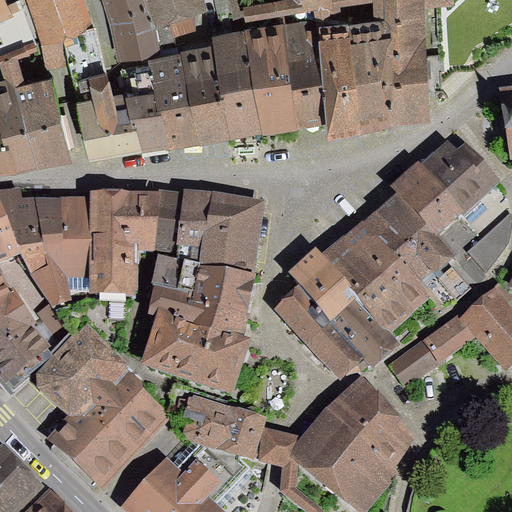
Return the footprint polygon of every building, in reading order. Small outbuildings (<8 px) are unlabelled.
[(7,0),(0,0),(0,11),(11,7),(7,0)] [(70,0),(28,0),(42,40),(64,35),(82,31),(70,0)] [(111,0),(124,52),(156,45),(149,14),(143,0),(111,0)] [(197,0),(150,0),(156,17),(158,35),(194,25),(190,10),(199,6),(197,0)] [(217,0),(221,16),(245,11),(243,3),(242,0),(217,0)] [(384,0),(386,19),(388,112),(426,108),(422,35),(421,0),(384,0)] [(0,54),(35,42),(20,2),(11,7),(0,11),(0,54)] [(349,16),(349,25),(358,118),(388,112),(386,19),(353,24),(353,16),(349,16)] [(321,25),(286,27),(295,113),(327,108),(321,25)] [(325,25),(321,25),(327,108),(327,123),(358,118),(349,25),(325,28),(325,25)] [(286,27),(250,32),(262,119),(295,113),(286,27)] [(92,30),(82,31),(64,35),(90,148),(139,141),(128,91),(110,94),(92,30)] [(250,32),(214,38),(217,52),(231,125),(262,119),(250,32)] [(217,52),(185,57),(202,132),(231,125),(217,52)] [(185,57),(122,70),(128,91),(139,141),(202,132),(185,57)] [(17,86),(0,89),(0,116),(11,162),(35,155),(19,93),(17,86)] [(54,86),(19,93),(35,155),(70,149),(54,86)] [(511,96),(501,98),(510,160),(511,159),(511,96)] [(0,163),(11,162),(0,116),(0,163)] [(422,176),(458,216),(460,218),(496,186),(466,153),(458,161),(449,152),(422,176)] [(405,207),(432,237),(458,216),(422,176),(397,198),(405,207)] [(14,193),(0,194),(0,213),(19,256),(33,278),(53,272),(53,271),(39,213),(18,215),(14,193)] [(213,207),(185,204),(184,209),(179,252),(177,265),(202,271),(206,270),(213,207)] [(95,206),(94,214),(96,293),(135,294),(134,289),(139,289),(137,247),(136,205),(95,206)] [(159,205),(136,205),(137,247),(138,252),(154,254),(155,248),(159,205)] [(184,209),(159,205),(155,248),(179,252),(184,209)] [(255,215),(213,207),(206,270),(205,275),(243,281),(255,215)] [(432,237),(405,207),(386,225),(431,273),(451,257),(432,237)] [(0,213),(0,263),(19,256),(0,213)] [(60,214),(39,213),(53,272),(33,278),(50,308),(67,301),(60,214)] [(94,214),(60,214),(67,301),(96,293),(94,214)] [(498,231),(484,244),(496,258),(508,244),(511,227),(511,221),(510,216),(497,229),(498,231)] [(431,273),(386,225),(370,239),(415,288),(431,273)] [(415,288),(370,239),(352,255),(407,315),(425,298),(415,288)] [(486,274),(496,258),(484,244),(470,257),(486,274)] [(302,295),(332,329),(337,333),(362,310),(331,273),(314,254),(287,275),(302,295)] [(407,315),(352,255),(331,273),(362,310),(391,342),(401,335),(394,327),(407,315)] [(177,265),(160,261),(152,291),(194,302),(202,271),(177,265)] [(250,283),(243,281),(205,275),(206,270),(202,271),(194,302),(243,319),(250,283)] [(452,270),(439,281),(456,301),(470,290),(452,270)] [(0,328),(23,313),(13,297),(9,300),(0,282),(0,328)] [(235,346),(243,319),(194,302),(152,291),(146,319),(235,346)] [(511,366),(511,303),(501,291),(467,321),(510,369),(511,366)] [(332,329),(302,295),(283,315),(311,345),(332,329)] [(50,308),(41,315),(59,339),(69,332),(50,308)] [(337,333),(368,366),(393,345),(391,342),(362,310),(337,333)] [(0,378),(12,394),(49,360),(29,333),(34,330),(23,313),(0,328),(0,378)] [(476,340),(459,318),(417,349),(431,372),(476,340)] [(241,350),(235,346),(146,319),(143,327),(139,325),(132,349),(133,356),(150,365),(228,390),(241,350)] [(72,423),(114,381),(125,368),(86,329),(76,341),(70,336),(49,360),(55,365),(34,388),(72,423)] [(368,366),(337,333),(332,329),(311,345),(340,377),(346,378),(360,373),(368,366)] [(431,372),(417,349),(391,369),(404,388),(431,372)] [(114,381),(72,423),(48,449),(99,494),(170,416),(138,391),(132,396),(114,381)] [(250,459),(256,437),(262,423),(257,415),(244,411),(174,390),(170,409),(178,416),(176,423),(185,423),(184,433),(197,446),(250,459)] [(332,417),(387,465),(404,442),(361,392),(332,417)] [(387,465),(332,417),(300,460),(361,507),(391,470),(387,465)] [(269,464),(272,439),(256,437),(250,459),(258,461),(269,464)] [(272,439),(269,464),(277,467),(285,470),(287,468),(290,461),(296,446),(282,442),(272,439)] [(128,511),(214,511),(258,461),(250,459),(197,446),(173,476),(166,469),(128,511)] [(0,511),(15,511),(37,490),(0,454),(0,511)] [(323,511),(319,506),(298,489),(299,473),(302,466),(287,468),(285,470),(282,492),(304,511),(323,511)] [(36,511),(57,511),(47,501),(36,511)]
